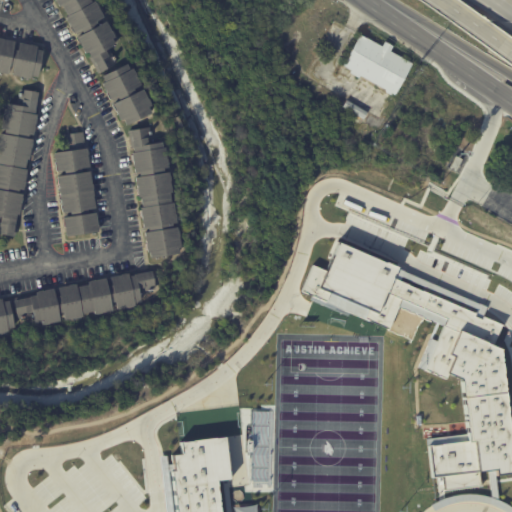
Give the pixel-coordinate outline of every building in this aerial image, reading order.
[(97,74),(86,53),(83,55),(74,39),(81,35),(79,31),(72,35),(63,17),(64,17),(58,7),(57,8),(52,0),(86,0),(89,4),(91,3),(100,19),(93,22),(95,26),(103,22),(112,38),(109,39),(113,46),(102,52),(104,57),(109,54),(115,64),(97,74)] [(393,96),(391,94),(390,96),(384,92),(385,91),(359,76),(358,79),(349,73),(350,71),(341,66),(360,35),(360,36),(365,39),(366,38),(382,47),(384,42),(393,47),(390,52),(412,65),(394,96),(393,96)] [(0,39),(14,43),(12,52),(17,53),(19,44),(36,48),(36,51),(43,53),(37,79),(30,77),(29,81),(11,76),(13,69),(9,68),(7,76),(0,74),(0,39)] [(120,122),(118,122),(110,106),(116,103),(114,98),(108,101),(100,85),(102,84),(99,77),(124,66),(126,71),(129,70),(137,87),(131,90),(132,94),(139,90),(147,107),(145,108),(148,115),(124,126),(122,120),(120,122)] [(16,229),(15,237),(0,234),(0,134),(2,135),(3,131),(0,130),(0,123),(2,109),(4,109),(5,104),(19,106),(21,89),(40,92),(38,108),(35,107),(33,115),(35,115),(32,136),(27,135),(26,139),(30,140),(27,160),(25,160),(23,170),(25,170),(22,191),(17,190),(17,195),(21,195),(18,216),(14,215),(14,219),(17,219),(16,229)] [(328,98),(332,92),(341,97),(337,103),(328,98)] [(346,100),(366,112),(362,120),(342,107),(346,100)] [(374,116),(380,119),(376,128),(369,124),(374,116)] [(160,144),(161,149),(163,149),(166,169),(162,170),(162,174),(167,174),(170,194),(167,195),(168,205),(172,205),(175,225),(170,226),(170,230),(175,230),(178,250),(175,250),(176,256),(148,260),(147,255),(145,255),(142,235),(147,234),(146,230),(141,230),(138,210),(140,209),(139,199),(136,199),(133,179),(138,178),(138,174),(133,174),(130,154),(132,154),(132,149),(130,149),(127,131),(148,128),(151,145),(160,144)] [(65,239),(64,239),(61,220),(69,219),(69,214),(61,215),(56,178),(63,177),(63,173),(55,174),(52,154),(65,153),(63,135),(83,133),(88,168),(80,169),(80,174),(88,173),(94,210),(87,211),(87,215),(94,214),(97,234),(65,239)] [(462,160),(455,172),(449,168),(455,157),(462,160)] [(0,302),(1,302),(2,303),(30,299),(29,298),(36,297),(35,293),(76,287),(76,288),(88,287),(88,282),(129,276),(129,278),(134,277),(134,276),(152,273),(154,291),(137,294),(139,304),(133,305),(134,309),(116,311),(115,307),(111,307),(112,313),(94,317),(93,314),(82,315),(83,320),(42,326),(42,324),(33,325),(32,317),(12,320),(13,330),(7,331),(7,334),(0,335),(0,302)] [(270,482),(250,482),(251,410),(271,411),(270,482)] [(222,511),(222,439),(180,440),(180,454),(173,454),(166,455),(161,456),(162,480),(172,480),(173,511),(167,511),(222,511)]
